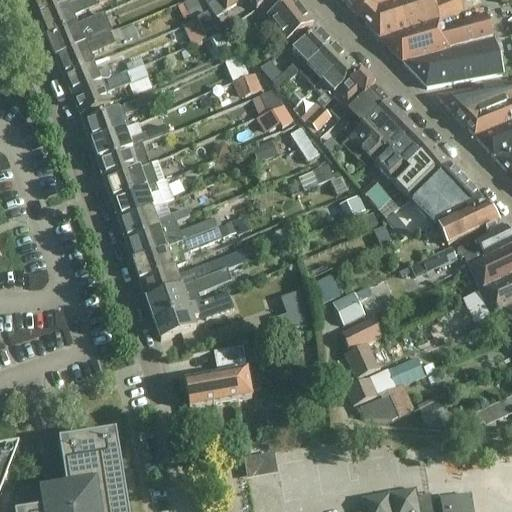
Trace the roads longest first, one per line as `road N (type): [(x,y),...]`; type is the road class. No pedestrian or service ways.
road 1 (unclassified): [(182,511),(146,347),(39,64),(17,49)]
road 2 (residential): [(314,0),(511,208)]
